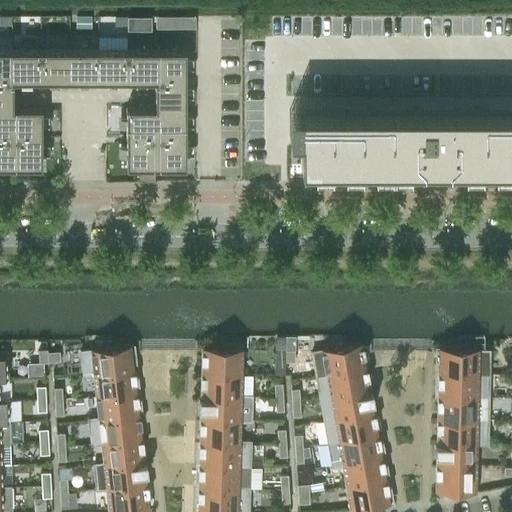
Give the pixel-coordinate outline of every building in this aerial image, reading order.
[(11,47),(0,47),(0,76),(11,77),(11,47)] [(40,47),(11,47),(11,77),(11,78),(12,78),(40,78),(40,47)] [(69,47),(40,47),(40,78),(69,78),(69,47)] [(97,47),(69,47),(69,78),(98,78),(97,47)] [(126,47),(97,47),(98,78),(126,78),(126,47)] [(155,47),(126,47),(126,78),(154,78),(155,78),(155,77),(155,47)] [(185,47),(155,47),(155,77),(185,77),(185,47)] [(11,77),(0,76),(0,105),(11,106),(11,105),(12,105),(12,78),(11,78),(11,77)] [(155,78),(154,78),(154,105),(155,105),(155,106),(185,106),(185,77),(155,77),(155,78)] [(11,106),(0,105),(0,134),(11,134),(11,106)] [(12,105),(11,105),(11,106),(11,134),(41,134),(41,105),(12,105)] [(154,105),(125,105),(125,134),(155,134),(155,106),(155,105),(154,105)] [(185,106),(155,106),(155,134),(185,134),(185,106)] [(511,109),(300,109),(300,164),(332,164),(359,164),(422,164),(449,164),(511,163),(511,109)] [(11,134),(0,134),(0,164),(11,164),(11,134)] [(41,134),(11,134),(11,164),(41,164),(41,134)] [(155,134),(125,134),(125,164),(155,164),(155,134)] [(185,134),(155,134),(155,164),(185,164),(185,134)] [(365,365),(361,341),(311,350),(315,374),(365,365)] [(133,367),(130,343),(80,349),(83,375),(93,374),(93,372),(133,367)] [(202,347),(201,371),(242,372),(242,348),(202,347)] [(438,347),(437,371),(488,372),(489,348),(438,347)] [(38,361),(47,360),(47,348),(38,348),(38,361)] [(275,360),(284,360),(284,349),(275,349),(275,360)] [(294,349),(284,349),(284,360),(294,360),(294,349)] [(47,361),(60,360),(59,350),(47,350),(47,361)] [(319,396),(369,387),(365,365),(315,374),(319,396)] [(136,390),(133,367),(93,372),(93,374),(95,395),(136,390)] [(201,371),(200,394),(241,395),(242,372),(201,371)] [(478,395),(478,396),(488,397),(488,372),(437,371),(437,394),(478,395)] [(273,382),(274,396),(283,396),(282,382),(273,382)] [(35,385),(36,398),(45,397),(45,384),(35,385)] [(53,386),(54,400),(62,400),(61,386),(53,386)] [(290,388),(291,401),(299,401),(298,387),(290,388)] [(319,396),(323,419),(373,410),(372,401),(373,400),(372,390),(370,390),(369,387),(319,396)] [(95,395),(98,416),(98,417),(138,413),(136,390),(95,395)] [(198,407),(200,407),(199,417),(240,418),(250,418),(251,395),(241,395),(200,394),(200,397),(198,397),(198,407)] [(437,394),(436,417),(477,418),(477,416),(478,396),(478,395),(437,394)] [(283,409),(283,396),(274,396),(275,410),(283,409)] [(45,397),(36,398),(37,410),(46,410),(45,397)] [(0,398),(0,420),(9,420),(8,398),(0,398)] [(62,400),(54,400),(55,414),(63,414),(62,400)] [(300,415),(299,401),(291,401),(292,415),(300,415)] [(323,419),(327,441),(377,432),(373,410),(323,419)] [(141,435),(138,413),(98,417),(98,416),(88,417),(91,443),(101,441),(100,440),(141,435)] [(477,441),(477,442),(487,442),(487,416),(477,416),(477,418),(436,417),(436,440),(477,441)] [(240,418),(199,417),(199,440),(250,441),(250,439),(240,439),(240,418)] [(9,420),(0,420),(0,441),(9,442),(9,420)] [(38,428),(38,441),(48,440),(47,427),(38,428)] [(276,428),(277,442),(285,441),(285,427),(276,428)] [(55,432),(56,446),(65,445),(64,431),(55,432)] [(332,465),(341,463),(341,462),(381,455),(377,432),(327,441),(332,465)] [(293,433),(294,447),(302,447),(301,433),(293,433)] [(101,441),(103,461),(103,463),(143,458),(141,435),(100,440),(101,441)] [(48,440),(38,441),(39,453),(48,453),(48,440)] [(249,464),(250,441),(199,440),(198,462),(249,464)] [(436,453),(435,462),(476,463),(477,442),(477,441),(436,440),(436,442),(434,442),(434,453),(436,453)] [(9,442),(0,441),(0,463),(0,445),(0,442),(9,442)] [(286,455),(285,441),(277,442),(278,456),(286,455)] [(65,445),(56,446),(57,460),(65,459),(65,445)] [(303,461),(302,447),(294,447),(295,461),(303,461)] [(341,462),(341,463),(345,484),(385,477),(381,455),(341,462)] [(144,461),(143,458),(103,463),(103,461),(93,462),(96,488),(106,487),(106,485),(146,481),(145,471),(147,471),(146,460),(144,461)] [(249,465),(249,464),(198,462),(197,485),(248,487),(248,485),(238,485),(239,465),(249,465)] [(476,490),(476,463),(435,462),(435,486),(462,487),(462,492),(463,492),(475,490),(476,490)] [(0,463),(0,485),(11,485),(11,484),(1,484),(0,463)] [(511,473),(511,465),(504,465),(503,474),(511,473)] [(41,484),(50,483),(49,471),(40,471),(41,484)] [(279,474),(280,487),(288,487),(287,473),(279,474)] [(58,477),(59,491),(67,491),(66,477),(58,477)] [(389,499),(385,477),(345,484),(349,507),(389,499)] [(122,511),(122,508),(149,505),(146,481),(106,485),(106,487),(109,511),(122,511)] [(296,483),(297,493),(309,492),(308,482),(296,483)] [(50,483),(41,484),(42,496),(51,496),(50,483)] [(11,485),(0,485),(0,507),(11,507),(11,485)] [(247,511),(248,487),(197,485),(197,509),(224,510),(224,511),(247,511)] [(289,501),(288,487),(280,487),(281,501),(289,501)] [(68,505),(67,491),(59,491),(60,505),(68,505)] [(309,502),(309,492),(297,493),(297,502),(309,502)]
